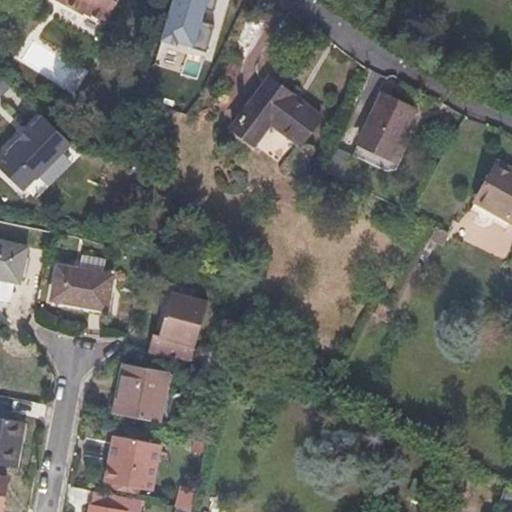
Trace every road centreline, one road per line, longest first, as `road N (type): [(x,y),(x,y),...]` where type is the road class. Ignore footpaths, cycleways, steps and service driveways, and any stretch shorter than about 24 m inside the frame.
road 1 (residential): [(297,0),(511,128)]
road 2 (residential): [(44,511),(72,352)]
